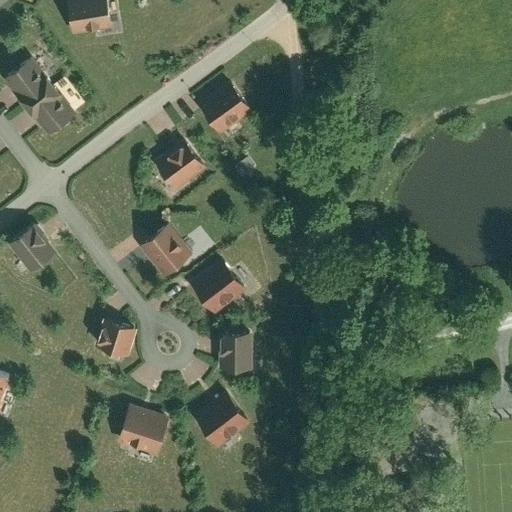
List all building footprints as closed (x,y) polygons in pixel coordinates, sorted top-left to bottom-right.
[(110,0),(73,0),(78,26),(114,20),(110,0)] [(14,73),(34,100),(60,79),(40,53),(14,73)] [(34,100),(54,126),(80,106),(60,79),(34,100)] [(200,102),(220,128),(247,108),(226,82),(200,102)] [(155,158),(176,185),(202,164),(181,138),(155,158)] [(17,238),(38,265),(64,244),(44,218),(17,238)] [(144,242),(164,269),(191,249),(170,222),(144,242)] [(191,280),(211,307),(237,286),(217,260),(191,280)] [(136,326),(102,315),(97,345),(129,351),(136,326)] [(257,363),(255,332),(228,333),(230,364),(257,363)] [(0,398),(6,399),(11,359),(0,357),(0,398)] [(193,409),(213,436),(239,415),(219,389),(193,409)] [(169,413),(127,400),(116,434),(157,448),(169,413)] [(413,402),(386,403),(387,422),(414,420),(413,402)]
